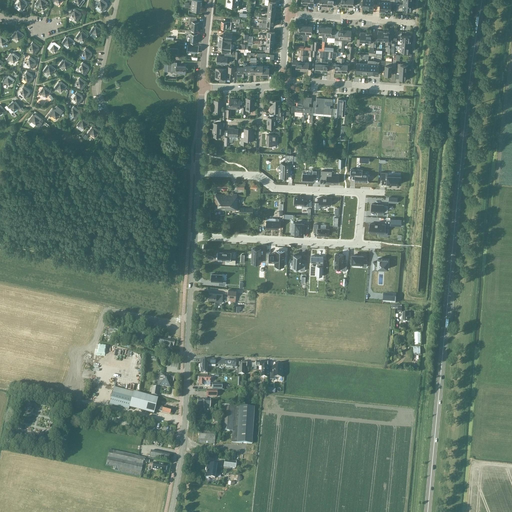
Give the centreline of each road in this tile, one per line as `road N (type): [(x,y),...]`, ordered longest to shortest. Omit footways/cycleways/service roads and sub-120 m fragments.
road 1 (primary): [(427,511),(481,0)]
road 2 (residential): [(198,173),(257,175),(275,188),(362,192)]
road 3 (residential): [(194,236),(359,245)]
road 4 (track): [(282,359),(386,366),(405,353),(400,324)]
road 5 (tertiary): [(171,511),(187,356)]
road 6 (residential): [(415,22),(287,13)]
road 7 (residential): [(402,88),(281,80)]
road 8 (tertiary): [(187,356),(194,236)]
